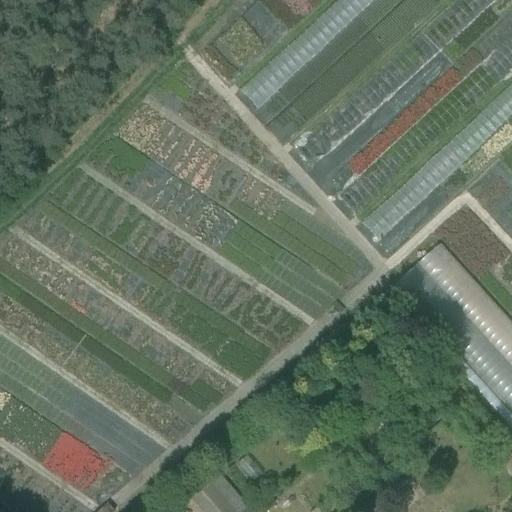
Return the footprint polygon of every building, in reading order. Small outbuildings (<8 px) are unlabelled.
[(344,182),(329,196),(353,223),(387,193),(372,176),(354,193),(344,182)] [(383,217),(368,231),(396,261),(411,246),(383,217)] [(451,358),(511,428),(511,317),(451,247),(398,294),(452,357),(451,358)] [(430,395),(443,383),(434,374),(421,386),(430,395)] [(390,444),(374,459),(378,463),(383,458),(388,463),(398,453),(390,444)] [(217,475),(188,500),(198,511),(243,511),(247,509),(217,475)] [(373,489),(363,498),(373,509),(383,500),(373,489)]
